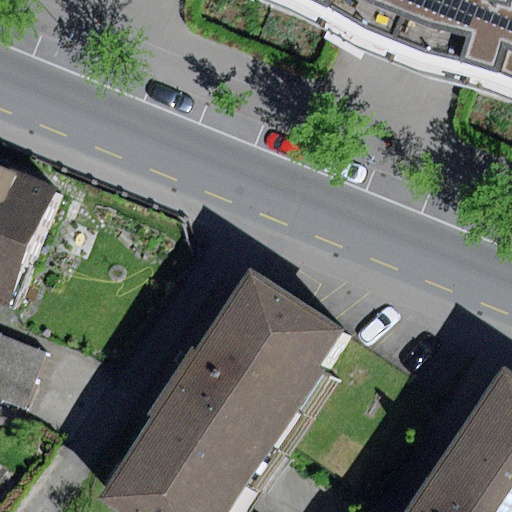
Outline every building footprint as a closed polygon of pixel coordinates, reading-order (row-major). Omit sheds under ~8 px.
[(392,39),(409,0),(313,0),(327,7),(366,30),(392,39)] [(511,76),(511,0),(409,0),(392,39),(426,51),(436,55),(465,61),(501,71),(511,76)] [(0,303),(6,306),(54,188),(0,166),(0,303)] [(184,393),(275,452),(352,336),(261,276),(220,338),(184,393)] [(0,362),(37,377),(47,352),(0,333),(0,362)] [(37,377),(0,362),(0,390),(27,401),(37,377)] [(409,510),(411,511),(511,511),(511,377),(501,371),(461,432),(409,510)] [(275,452),(184,393),(170,414),(111,504),(122,511),(236,511),(239,507),(275,452)]
